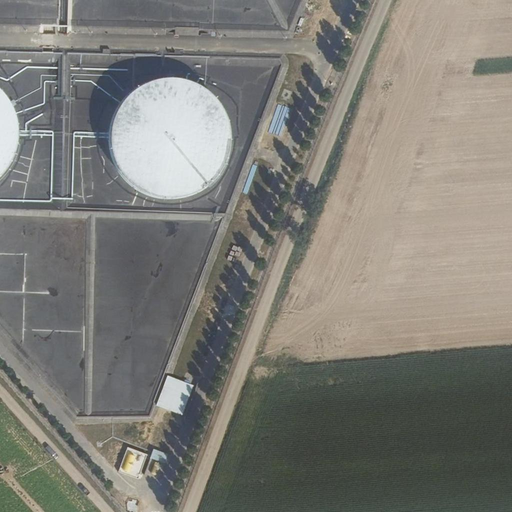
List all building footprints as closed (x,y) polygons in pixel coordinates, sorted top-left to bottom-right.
[(0,0),(0,28),(30,31),(56,20),(53,13),(54,13),(55,1),(43,0),(42,6),(30,4),(36,18),(37,8),(53,10),(42,14),(51,15),(50,20),(23,18),(24,7),(21,0),(15,0),(14,15),(7,0),(0,0)] [(193,80),(185,78),(176,77),(167,78),(159,80),(152,82),(144,86),(138,90),(131,96),(126,102),(121,108),(118,116),(115,123),(113,131),(113,140),(113,148),(114,156),(117,164),(120,171),(125,178),(130,184),(136,190),(143,194),(150,198),(157,201),(165,203),(177,204),(185,203),(193,201),(201,199),(208,195),(215,190),(221,185),(226,179),(231,172),(234,165),(237,157),(238,149),(239,141),(238,132),(237,124),(234,117),(231,109),(226,103),(221,96),(215,91),(208,86),(201,83),(193,80)] [(0,169),(4,165),(9,158),(12,151),(15,143),(17,135),(17,127),(17,119),(16,111),(13,103),(10,96),(5,89),(0,83),(0,169)] [(166,374),(155,405),(182,415),(193,385),(166,374)] [(149,458),(164,462),(166,453),(152,449),(149,458)]
